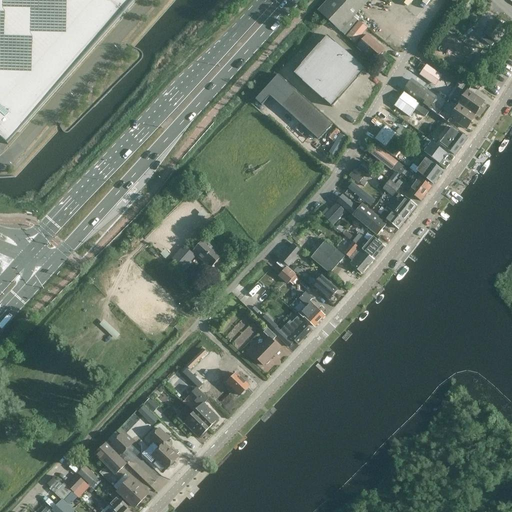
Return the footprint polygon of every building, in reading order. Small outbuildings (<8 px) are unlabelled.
[(123,15),(105,0),(0,0),(0,137),(8,145),(123,15)] [(105,0),(123,15),(136,0),(105,0)] [(327,0),(317,11),(344,36),(343,38),(353,46),(369,29),(355,17),(370,0),(327,0)] [(495,20),(484,35),(485,35),(481,40),(479,39),(478,41),(475,38),(472,43),(474,45),(486,55),(495,43),(506,28),(495,20)] [(384,50),(368,35),(357,47),(373,62),(379,55),(381,55),(383,53),(383,51),(384,50)] [(335,107),(368,69),(330,36),(297,74),(335,107)] [(420,73),(436,85),(443,74),(427,63),(420,73)] [(468,82),(474,74),(463,67),(458,74),(468,82)] [(278,75),(256,100),(262,106),(270,96),(282,107),(318,140),(332,124),(296,92),(278,75)] [(476,81),(472,86),(479,90),(482,85),(476,81)] [(425,103),(431,94),(413,82),(407,90),(425,103)] [(484,102),(467,91),(458,104),(476,116),(475,115),(484,102)] [(395,106),(394,106),(410,118),(420,104),(404,93),(395,106)] [(459,105),(450,118),(466,129),(476,116),(458,104),(459,105)] [(388,125),(378,138),(397,153),(407,141),(388,125)] [(452,128),(440,144),(455,155),(462,146),(467,139),(459,133),(452,128)] [(420,135),(412,146),(422,153),(428,157),(437,163),(445,152),(420,135)] [(377,146),(373,152),(380,157),(378,160),(391,171),(393,169),(397,163),(398,162),(377,146)] [(422,153),(419,156),(413,164),(409,170),(416,174),(417,172),(420,174),(420,175),(434,185),(444,171),(430,161),(430,162),(426,159),(428,157),(422,153)] [(369,178),(375,171),(364,162),(358,170),(369,178)] [(415,175),(410,182),(427,194),(432,187),(418,176),(417,177),(415,175)] [(400,187),(395,184),(390,180),(389,180),(389,181),(387,179),(381,187),(383,188),(382,190),(393,197),(400,188),(400,187)] [(427,194),(410,182),(406,186),(410,190),(408,192),(421,202),(427,194)] [(395,208),(392,212),(405,222),(417,206),(405,196),(403,198),(399,194),(391,204),(395,208)] [(362,204),(358,209),(343,195),(337,202),(352,216),(363,225),(366,228),(377,236),(387,224),(362,204)] [(336,204),(324,217),(333,225),(345,212),(336,204)] [(380,216),(399,230),(405,222),(392,212),(386,207),(380,216)] [(359,234),(353,242),(374,261),(375,261),(386,247),(373,236),(370,240),(365,236),(363,238),(359,234)] [(211,269),(224,255),(205,238),(192,253),(211,269)] [(330,274),(344,257),(342,255),(342,254),(331,245),(330,245),(325,241),(311,258),(330,274)] [(374,261),(353,242),(343,253),(349,258),(349,259),(352,261),(350,264),(362,275),(374,261)] [(301,251),(293,244),(280,258),(288,266),(301,251)] [(288,285),(295,276),(286,268),(278,277),(288,285)] [(329,300),(338,290),(322,276),(313,286),(329,300)] [(303,318),(304,317),(314,327),(324,316),(309,302),(312,299),(305,293),(299,300),(306,306),(299,314),(303,318)] [(105,317),(71,343),(85,361),(94,354),(94,355),(120,336),(105,317)] [(298,345),(312,330),(302,320),(287,335),(298,345)] [(277,327),(272,332),(277,337),(286,347),(291,341),(282,332),(277,327)] [(269,338),(253,355),(265,366),(266,364),(268,364),(270,362),(271,360),(281,349),(273,341),(277,337),(272,332),(268,328),(264,333),(269,338)] [(204,349),(186,366),(190,370),(207,353),(204,349)] [(233,400),(245,389),(227,372),(216,383),(233,400)] [(200,407),(194,413),(210,429),(213,426),(214,427),(219,422),(218,421),(219,419),(204,404),(208,400),(197,388),(192,393),(198,399),(195,402),(200,407)] [(145,405),(139,410),(154,424),(159,419),(145,405)] [(210,429),(194,413),(188,420),(182,415),(178,420),(184,425),(185,424),(199,439),(201,438),(202,439),(207,434),(206,433),(210,429)] [(154,442),(143,454),(152,462),(156,458),(160,462),(168,470),(179,458),(165,445),(171,439),(160,429),(160,430),(155,436),(151,439),(154,442)] [(123,455),(132,444),(122,435),(113,445),(123,455)] [(127,464),(111,448),(106,443),(95,454),(115,475),(127,464)] [(85,466),(78,473),(90,484),(93,488),(100,480),(97,477),(85,466)] [(148,495),(130,478),(126,474),(113,487),(136,508),(148,495)] [(85,482),(77,475),(67,485),(75,492),(85,482)] [(112,508),(115,511),(130,511),(122,504),(121,505),(117,501),(113,505),(114,506),(112,508)] [(70,511),(61,502),(53,510),(54,511),(70,511)]
